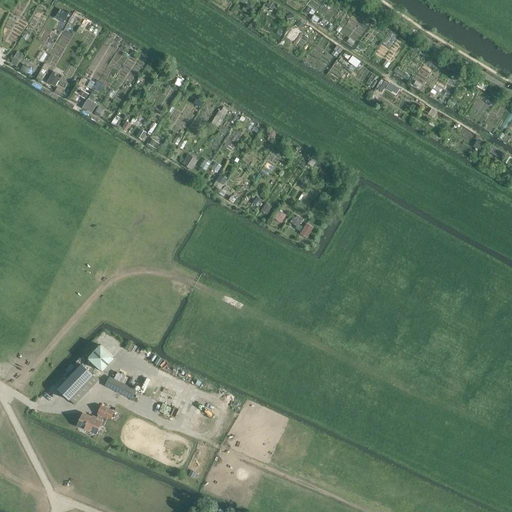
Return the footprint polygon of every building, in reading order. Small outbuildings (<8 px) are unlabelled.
[(17,52),(11,62),(16,65),(22,55),(17,52)] [(40,72),(36,79),(40,82),(44,74),(40,72)] [(48,81),(56,85),(61,77),(53,72),(48,81)] [(382,77),(376,88),(383,92),(387,83),(386,82),(387,80),(382,77)] [(55,92),(60,95),(64,90),(58,86),(55,92)] [(78,95),(86,99),(89,94),(81,90),(78,95)] [(82,108),(83,108),(91,113),(95,106),(86,101),(82,108)] [(424,111),(427,113),(428,113),(427,115),(434,119),(437,113),(431,109),(432,109),(430,107),(424,104),(423,106),(426,108),(424,111)] [(132,126),(133,126),(131,131),(133,133),(136,128),(138,129),(143,121),(142,120),(143,118),(144,118),(145,116),(144,115),(149,108),(145,106),(139,115),(135,120),(133,119),(131,122),(133,124),(132,126)] [(104,111),(99,107),(98,107),(94,113),(100,117),(104,111)] [(126,132),(131,124),(126,121),(121,129),(126,132)] [(134,137),(140,141),(143,137),(143,136),(138,132),(134,137)] [(160,144),(153,140),(150,146),(157,150),(160,144)] [(477,140),(473,147),(479,151),(484,144),(477,140)] [(301,160),(307,151),(301,148),(296,157),(301,160)] [(504,154),(493,148),(489,156),(496,160),(497,158),(499,159),(500,156),(502,157),(504,154)] [(171,159),(172,160),(174,161),(179,152),(176,150),(171,159)] [(192,171),(198,163),(188,156),(182,165),(192,171)] [(313,167),(316,162),(311,159),(308,164),(313,167)] [(211,185),(216,178),(210,174),(205,182),(211,185)] [(220,175),(216,181),(224,186),(227,180),(220,175)] [(219,194),(221,195),(224,197),(227,192),(222,189),(219,194)] [(280,209),(274,216),(281,222),(287,215),(280,209)] [(313,228),(306,224),(302,231),(309,235),(313,228)] [(88,357),(102,371),(116,357),(102,343),(88,357)] [(98,381),(92,375),(82,366),(58,391),(69,401),(69,400),(75,405),(98,381)] [(131,400),(136,391),(143,377),(133,372),(130,377),(117,370),(113,378),(110,377),(105,386),(131,400)] [(130,401),(119,395),(116,401),(127,407),(130,401)] [(96,435),(100,426),(104,427),(108,419),(111,420),(114,412),(101,406),(98,414),(99,414),(97,420),(83,414),(77,426),(96,435)]
